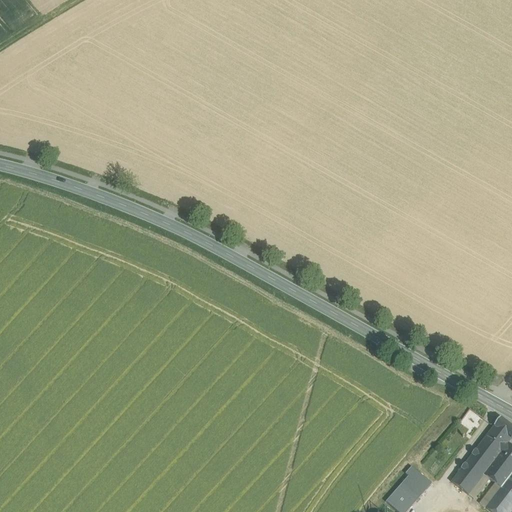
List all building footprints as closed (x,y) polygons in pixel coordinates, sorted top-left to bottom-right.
[(511,428),(501,420),(476,455),(493,467),(506,449),(510,444),(511,445),(511,428)] [(489,484),(494,488),(501,493),(511,477),(511,452),(506,449),(493,467),(484,480),(489,484)] [(453,486),(470,499),(484,480),(493,467),(476,455),(453,486)] [(487,511),(488,511),(511,511),(511,477),(501,493),(487,511)] [(409,478),(386,503),(395,511),(407,511),(425,493),(409,478)] [(475,503),(489,484),(484,480),(470,499),(475,503)] [(487,511),(501,493),(494,488),(480,506),(487,511)]
